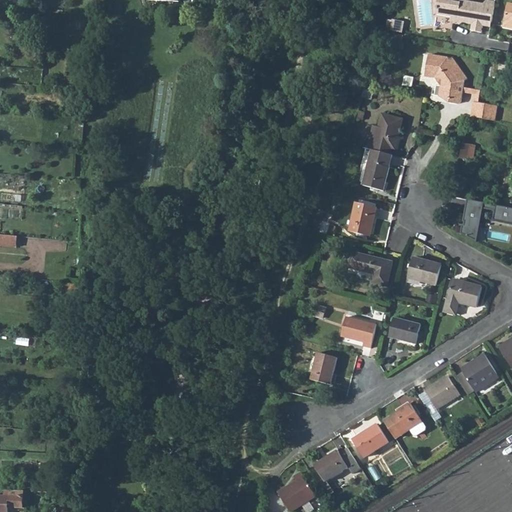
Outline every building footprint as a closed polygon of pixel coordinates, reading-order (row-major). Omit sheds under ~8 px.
[(492,28),(496,3),(488,1),(485,5),(462,1),(461,3),(451,1),(451,0),(439,0),(437,15),(452,17),(452,21),(454,24),(461,25),(464,23),(473,25),(472,32),(482,34),(483,27),(492,28)] [(396,23),(385,20),(383,30),(394,33),(396,23)] [(461,102),(461,100),(463,92),(463,87),(464,81),(467,78),(452,57),(449,59),(447,57),(428,54),(425,76),(435,79),(440,86),(438,93),(440,97),(448,100),(453,103),(454,103),(456,104),(457,103),(459,103),(461,102)] [(479,101),(481,90),(463,87),(463,92),(475,95),(474,100),(479,101)] [(495,120),(498,104),(479,101),(474,100),(471,116),(495,120)] [(367,151),(372,152),(389,156),(391,149),(394,150),(395,144),(403,114),(383,109),(378,129),(374,143),(369,142),(367,151)] [(369,142),(374,143),(378,129),(372,128),(369,142)] [(461,141),(461,144),(459,156),(466,157),(469,143),(461,141)] [(474,144),(469,143),(466,157),(471,158),(474,144)] [(363,188),(383,192),(385,185),(389,169),(388,168),(391,157),(389,156),(372,152),(363,188)] [(470,179),(454,176),(450,199),(465,201),(466,201),(470,179)] [(511,225),(511,209),(466,201),(465,201),(459,235),(474,242),(480,209),(492,211),(490,221),(511,225)] [(349,233),(369,238),(371,228),(376,209),(357,204),(349,233)] [(0,246),(16,248),(17,237),(0,235),(0,246)] [(384,262),(351,254),(348,268),(373,274),(371,283),(386,286),(392,263),(384,262)] [(436,286),(441,267),(427,263),(413,260),(408,280),(410,281),(408,287),(417,289),(418,282),(436,286)] [(456,315),(459,303),(465,305),(477,307),(482,287),(453,281),(445,312),(456,315)] [(79,303),(81,286),(64,284),(61,300),(79,303)] [(394,318),(389,339),(401,342),(415,346),(421,325),(394,318)] [(345,319),(340,340),(363,346),(362,350),(366,351),(370,352),(376,327),(345,319)] [(511,340),(508,343),(510,345),(500,351),(511,369),(511,340)] [(337,360),(317,356),(311,383),(330,387),(332,379),(337,360)] [(497,374),(486,356),(472,365),(464,371),(466,374),(474,386),(475,388),(497,374)] [(458,379),(466,391),(474,386),(466,374),(458,379)] [(461,396),(449,378),(436,386),(426,393),(438,411),(461,396)] [(424,429),(410,407),(400,414),(385,424),(395,440),(412,430),(416,435),(424,429)] [(389,444),(378,426),(365,435),(353,443),(365,460),(389,444)] [(348,468),(337,451),(325,459),(314,467),(324,483),(348,468)] [(295,478),(297,482),(289,488),(279,494),(290,511),(293,511),(316,497),(301,474),(295,478)] [(22,508),(23,492),(5,491),(5,496),(0,496),(0,511),(7,511),(8,508),(22,508)]
